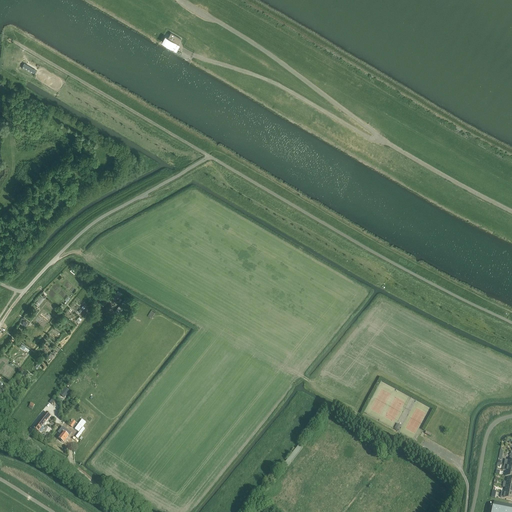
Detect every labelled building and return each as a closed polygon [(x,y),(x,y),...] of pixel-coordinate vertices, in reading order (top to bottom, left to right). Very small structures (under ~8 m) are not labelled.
[(165,37),(162,42),(176,50),(179,45),(178,44),(181,39),(170,33),(167,38),(165,37)] [(21,68),(34,75),(36,70),(24,63),(21,68)] [(113,306),(121,296),(113,290),(105,299),(113,306)] [(158,315),(153,310),(146,318),(151,322),(158,315)] [(46,413),(33,429),(38,433),(38,432),(40,434),(43,430),(44,429),(44,428),(43,427),(51,417),(46,413)] [(61,435),(58,439),(61,441),(61,442),(62,443),(63,443),(68,437),(71,434),(62,428),(58,433),(61,435)] [(493,506),(492,511),(511,511),(511,505),(508,505),(494,502),(493,506)]
